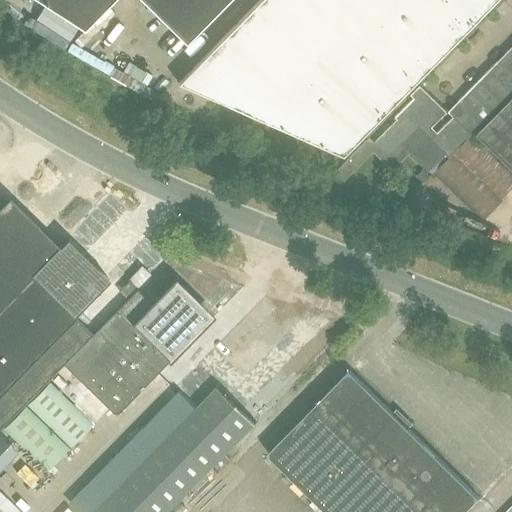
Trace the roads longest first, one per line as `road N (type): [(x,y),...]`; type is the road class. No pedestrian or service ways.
road 1 (residential): [(511,342),(210,221),(0,100)]
road 2 (unknown): [(291,254),(50,511)]
